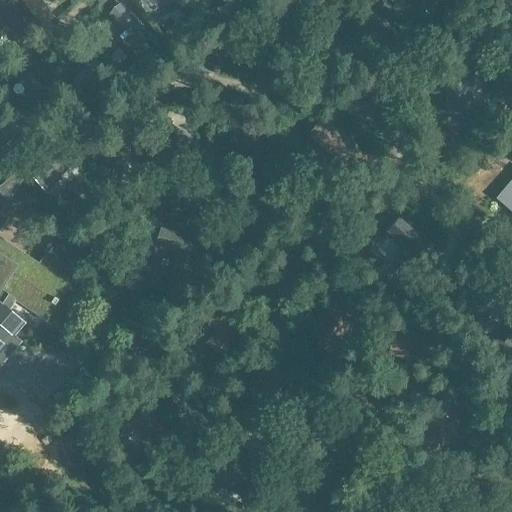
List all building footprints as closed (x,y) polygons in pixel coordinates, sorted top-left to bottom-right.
[(301,0),(281,0),(284,37),(304,36),(301,0)] [(422,0),(419,5),(432,17),(446,0),(422,0)] [(240,1),(205,12),(213,39),(247,28),(240,1)] [(0,24),(21,49),(36,37),(7,2),(0,8),(0,24)] [(122,42),(139,60),(147,52),(142,47),(139,45),(150,34),(120,3),(108,15),(129,35),(122,42)] [(393,9),(384,3),(378,12),(387,18),(393,9)] [(371,22),(359,28),(364,37),(376,31),(371,22)] [(172,29),(165,35),(170,42),(177,36),(172,29)] [(377,67),(356,30),(339,39),(361,77),(377,67)] [(81,41),(69,51),(86,68),(70,82),(80,93),(95,78),(98,81),(108,72),(81,41)] [(30,72),(20,82),(30,93),(26,96),(32,103),(36,101),(47,115),(58,105),(30,72)] [(474,76),(449,73),(447,112),(472,114),(474,76)] [(511,114),(511,112),(502,104),(495,113),(506,122),(511,114)] [(326,118),(311,135),(346,164),(360,147),(326,118)] [(60,133),(52,123),(39,132),(47,143),(60,133)] [(0,155),(9,149),(0,136),(0,155)] [(72,167),(52,144),(51,142),(22,167),(45,194),(62,179),(60,177),(72,167)] [(192,148),(183,154),(200,178),(233,155),(224,142),(200,159),(192,148)] [(0,246),(0,226),(6,218),(1,214),(26,179),(19,171),(0,186),(0,360),(19,339),(10,331),(19,321),(8,311),(17,297),(45,316),(44,317),(45,318),(67,285),(66,284),(65,285),(63,284),(38,267),(37,267),(24,258),(22,261),(0,246)] [(511,178),(493,200),(511,215),(511,178)] [(187,197),(183,209),(195,213),(198,201),(187,197)] [(405,246),(387,267),(400,279),(430,243),(399,217),(388,231),(405,246)] [(200,242),(169,232),(160,230),(155,247),(177,254),(169,279),(187,284),(200,242)] [(296,239),(286,233),(278,245),(288,251),(296,239)] [(238,253),(226,248),(221,259),(233,264),(238,253)] [(309,266),(290,255),(262,303),(280,314),(309,266)] [(319,292),(305,291),(304,302),(318,304),(319,292)] [(320,342),(317,347),(327,354),(330,349),(334,351),(359,314),(335,298),(310,335),(320,342)] [(213,305),(201,318),(200,319),(215,333),(205,345),(225,363),(248,337),(213,305)] [(192,308),(187,315),(196,321),(201,315),(192,308)] [(444,338),(395,327),(388,359),(437,370),(444,338)] [(298,373),(264,358),(250,392),(284,407),(298,373)] [(461,402),(424,399),(420,444),(457,447),(461,402)] [(115,444),(137,440),(156,453),(171,430),(157,421),(154,409),(110,418),(115,444)] [(320,411),(314,425),(325,430),(331,416),(320,411)] [(297,412),(293,424),(305,427),(309,416),(297,412)] [(488,445),(489,430),(480,429),(479,445),(488,445)] [(222,455),(210,482),(251,500),(263,474),(222,455)] [(96,458),(86,457),(85,470),(95,471),(96,458)] [(455,511),(458,509),(443,495),(427,511),(455,511)]
